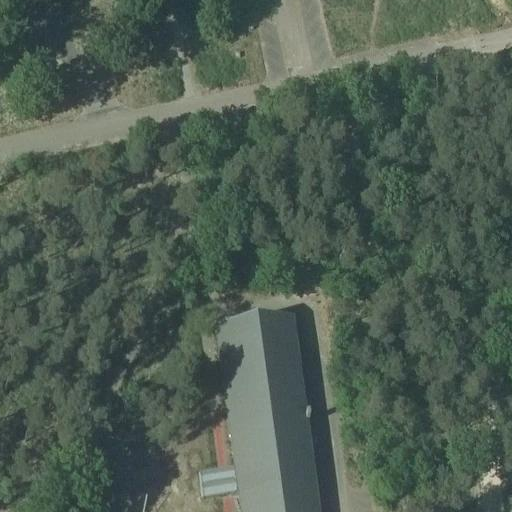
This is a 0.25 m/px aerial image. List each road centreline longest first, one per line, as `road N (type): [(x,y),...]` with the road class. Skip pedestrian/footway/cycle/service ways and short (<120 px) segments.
road 1 (unclassified): [(340,511),(311,327),(285,306),(199,312),(175,111)]
road 2 (unclassified): [(175,111),(511,37)]
road 3 (unclassified): [(107,126),(103,103),(30,0)]
road 4 (unclassified): [(495,511),(488,460),(511,386)]
